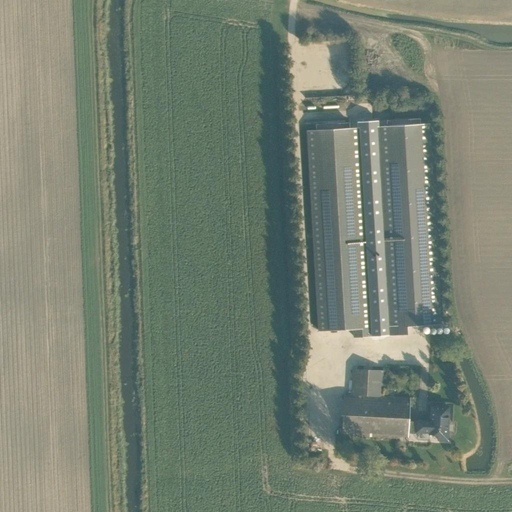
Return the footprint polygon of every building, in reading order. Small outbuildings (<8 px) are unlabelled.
[(386,120),(387,126),(379,127),(378,127),(390,335),(406,334),(405,325),(440,324),(429,124),(420,124),(420,118),(386,120)] [(511,159),(510,119),(449,122),(462,323),(505,320),(505,328),(511,327),(511,159)] [(378,127),(379,127),(378,121),(357,122),(357,128),(358,128),(370,336),(390,335),(378,127)] [(354,328),(354,337),(370,336),(358,128),(357,128),(349,128),(349,122),(315,124),(316,130),(307,131),(319,330),(354,328)] [(342,435),(399,438),(399,436),(408,437),(408,433),(417,433),(417,439),(429,440),(429,434),(438,434),(437,440),(448,441),(449,432),(447,432),(448,407),(431,406),(430,421),(417,420),(417,422),(409,421),(410,397),(381,396),(383,374),(352,372),(351,394),(344,394),(342,435)]
